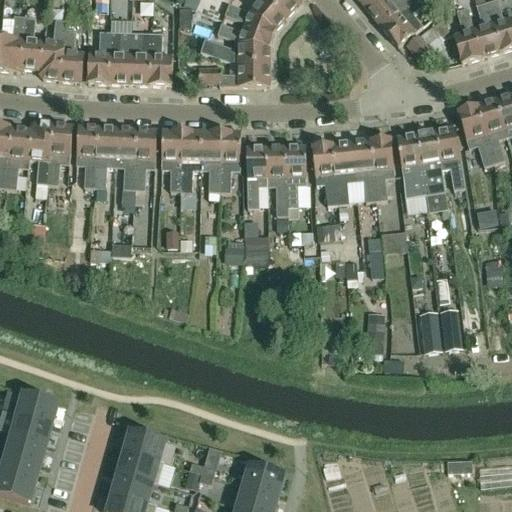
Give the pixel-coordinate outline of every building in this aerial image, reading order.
[(140,0),(137,26),(151,28),(155,1),(149,0),(140,0)] [(268,0),(264,4),(286,23),(303,5),(297,0),(268,0)] [(355,0),(365,12),(379,0),(355,0)] [(402,0),(401,1),(399,0),(379,0),(365,12),(382,32),(417,2),(414,0),(402,0)] [(398,52),(424,31),(412,17),(422,9),(417,2),(382,32),(398,52)] [(271,43),(272,38),(286,23),(264,4),(252,18),(229,9),(225,19),(245,27),(243,33),(271,43)] [(498,4),(487,8),(501,57),(511,53),(511,23),(505,25),(498,4)] [(477,11),(484,32),(476,35),(468,13),(466,13),(472,33),(473,36),(481,63),(501,57),(487,8),(477,11)] [(473,36),(472,33),(466,13),(457,17),(464,39),(453,42),(462,69),(481,63),(473,36)] [(0,75),(5,76),(18,77),(19,74),(21,74),(25,22),(15,21),(13,43),(8,43),(0,42),(0,75)] [(37,23),(25,22),(21,74),(41,76),(44,46),(35,46),(37,23)] [(55,25),(53,47),(44,46),(41,76),(43,76),(43,80),(46,84),(61,86),(64,52),(65,35),(66,25),(55,25)] [(443,28),(427,36),(442,68),(458,60),(443,28)] [(270,67),(270,49),(270,46),(271,43),(243,33),(243,35),(242,36),(222,29),(217,40),(235,46),(234,49),(238,50),(238,55),(205,44),(200,57),(232,68),(238,68),(270,67)] [(65,35),(64,52),(61,86),(81,88),(84,59),(75,58),(76,36),(65,35)] [(109,89),(110,57),(111,38),(100,38),(100,59),(90,59),(88,88),(109,89)] [(131,47),(131,39),(111,38),(110,57),(109,89),(129,89),(131,47)] [(149,90),(151,58),(151,39),(141,39),(141,47),(131,47),(129,89),(149,90)] [(163,40),(151,39),(151,58),(149,90),(172,91),(173,62),(161,62),(163,40)] [(407,50),(421,66),(432,57),(419,40),(407,50)] [(238,79),(221,79),(221,88),(220,88),(220,91),(270,91),(270,67),(238,68),(238,79)] [(221,88),(221,79),(221,73),(199,73),(199,88),(220,88),(221,88)] [(511,99),(494,105),(505,143),(511,140),(511,99)] [(476,111),(494,169),(503,166),(497,145),(505,143),(494,105),(476,111)] [(458,116),(469,154),(478,151),(484,172),(494,169),(476,111),(458,116)] [(0,128),(0,193),(6,194),(11,133),(11,129),(0,128)] [(36,189),(48,190),(53,129),(38,128),(34,131),(33,135),(32,135),(29,166),(38,167),(36,189)] [(53,129),(48,190),(58,191),(60,169),(70,170),(73,131),(53,129)] [(85,193),(96,193),(99,132),(79,131),(77,172),(86,172),(85,193)] [(107,174),(116,174),(118,133),(99,132),(96,193),(106,194),(107,174)] [(18,173),(27,174),(28,174),(29,166),(32,135),(11,133),(6,194),(16,195),(18,173)] [(124,195),(134,195),(137,134),(118,133),(116,174),(125,175),(124,195)] [(137,134),(134,195),(144,196),(145,175),(155,175),(157,135),(137,134)] [(435,137),(441,176),(449,175),(452,195),(464,193),(455,134),(435,137)] [(170,196),(181,196),(183,136),(163,136),(163,175),(170,175),(170,196)] [(202,136),(183,136),(181,196),(191,197),(192,176),(201,176),(202,136)] [(209,197),(220,197),(221,137),(202,136),(201,176),(210,176),(209,197)] [(241,137),(221,137),(220,197),(231,197),(231,177),(239,177),(241,137)] [(425,200),(435,198),(443,197),(440,176),(441,176),(435,137),(416,140),(425,200)] [(406,203),(425,200),(416,140),(396,143),(406,203)] [(370,147),(376,205),(387,204),(385,185),(394,184),(390,145),(370,147)] [(376,205),(370,147),(351,148),(355,187),(364,186),(366,206),(376,205)] [(355,187),(351,148),(332,150),(337,210),(348,209),(346,188),(355,187)] [(337,210),(332,150),(312,152),(316,191),(325,190),(327,211),(337,210)] [(287,222),(287,214),(298,213),(297,192),(306,192),(305,153),(285,154),(287,222)] [(268,212),(267,193),(266,154),(247,155),(248,214),(259,214),(259,212),(268,212)] [(287,222),(285,154),(266,154),(267,193),(276,193),(277,222),(287,222)] [(187,197),(187,213),(203,213),(203,197),(187,197)] [(153,247),(153,220),(139,220),(139,247),(153,247)] [(249,242),(263,241),(263,229),(249,230),(249,242)] [(338,269),(351,267),(350,264),(367,261),(362,231),(351,233),(353,244),(334,247),(338,269)] [(407,236),(386,240),(390,258),(411,254),(407,236)] [(412,249),(432,249),(432,238),(412,238),(412,249)] [(249,245),(250,265),(273,264),(272,244),(249,245)] [(457,316),(442,317),(446,355),(462,353),(457,316)] [(437,318),(421,320),(426,358),(441,356),(437,318)] [(368,357),(369,357),(369,364),(382,364),(383,358),(384,336),(384,334),(384,322),(370,322),(369,333),(368,335),(368,357)] [(511,360),(511,336),(498,337),(499,361),(511,360)] [(385,365),(385,377),(403,378),(404,366),(385,365)] [(14,418),(53,429),(58,408),(20,397),(14,418)] [(94,431),(98,406),(85,403),(81,429),(94,431)] [(53,429),(14,418),(18,420),(13,438),(47,448),(53,429)] [(125,457),(164,468),(164,467),(160,466),(165,445),(131,435),(125,457)] [(47,448),(13,438),(7,458),(42,468),(47,448)] [(158,489),(164,468),(125,457),(119,478),(158,489)] [(2,478),(36,487),(42,468),(7,458),(2,478)] [(204,471),(192,467),(190,475),(201,479),(204,471)] [(346,481),(344,468),(329,471),(331,484),(346,481)] [(240,490),(279,501),(285,479),(251,469),(245,490),(240,489),(240,490)] [(202,479),(213,482),(216,474),(204,471),(202,479)] [(202,479),(190,476),(186,491),(197,494),(202,479)] [(429,476),(415,478),(416,490),(431,488),(429,476)] [(36,487),(2,478),(0,483),(0,499),(30,508),(36,487)] [(113,498),(157,511),(157,510),(148,507),(153,488),(158,490),(158,489),(119,478),(113,498)] [(213,482),(202,479),(200,486),(211,490),(213,482)] [(275,511),(279,501),(240,490),(234,511),(238,511),(275,511)] [(156,511),(157,511),(113,498),(109,511),(156,511)]
